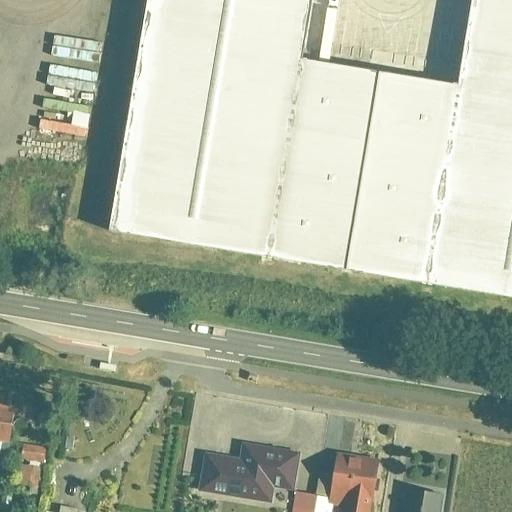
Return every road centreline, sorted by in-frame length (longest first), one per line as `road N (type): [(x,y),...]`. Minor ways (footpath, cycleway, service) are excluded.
road 1 (residential): [(511,434),(190,383),(193,335)]
road 2 (secondary): [(511,387),(193,335)]
road 3 (secondary): [(193,335),(0,303)]
